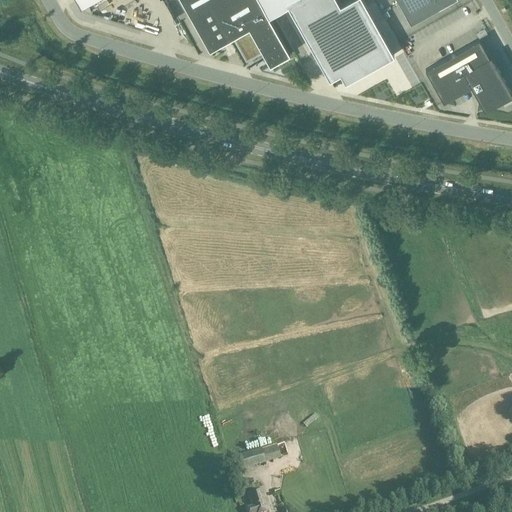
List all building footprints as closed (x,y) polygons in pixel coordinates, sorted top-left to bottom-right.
[(182,0),(191,17),(202,11),(210,6),(229,39),(234,36),(240,47),(241,48),(247,58),(251,56),(252,56),(256,53),(260,51),(262,50),(267,59),(270,65),(276,61),(276,62),(290,54),(269,16),(273,14),(283,8),(287,6),(288,5),(292,12),(324,70),(330,79),(340,73),(345,82),(395,55),(363,0),(347,0),(340,4),(337,0),(182,0)] [(397,0),(411,23),(439,7),(439,8),(452,0),(397,0)] [(489,56),(480,39),(426,69),(444,102),(472,86),(474,91),(475,90),(486,108),(501,100),(502,101),(511,95),(511,93),(491,56),(489,56)] [(268,464),(281,460),(277,446),(264,451),(268,464)] [(254,468),(251,459),(256,458),(258,466),(265,464),(261,451),(232,460),(236,474),(254,468)] [(247,511),(267,511),(270,511),(263,491),(248,495),(252,508),(247,509),(247,511)]
